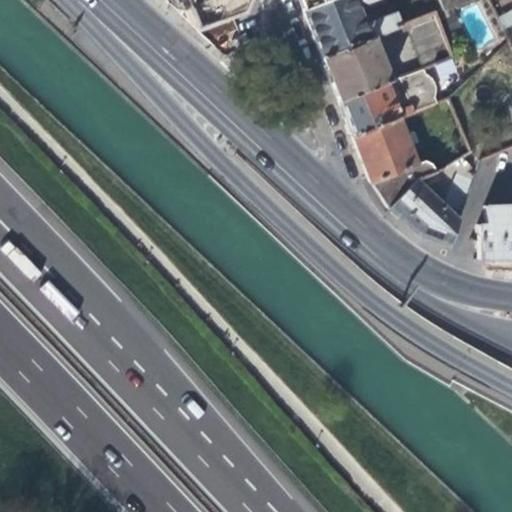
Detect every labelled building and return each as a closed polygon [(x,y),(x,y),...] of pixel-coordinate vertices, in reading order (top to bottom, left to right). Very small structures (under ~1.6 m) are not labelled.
[(297,0),(302,12),(332,0),(297,0)] [(376,0),(332,0),(302,12),(308,28),(310,35),(319,57),(371,38),(399,27),(394,14),(372,23),(367,31),(364,32),(353,2),(356,0),(357,0),(366,4),(376,0)] [(436,0),(441,12),(448,9),(470,0),(436,0)] [(441,12),(433,14),(437,24),(447,20),(450,14),(448,9),(441,12)] [(496,19),(501,30),(511,24),(511,12),(511,11),(496,19)] [(437,24),(433,14),(405,25),(421,69),(450,58),(437,24)] [(388,82),(371,38),(319,57),(327,77),(331,89),(336,102),(383,84),(388,82)] [(420,70),(388,82),(383,84),(336,102),(341,114),(345,126),(350,136),(396,119),(411,114),(434,105),(432,100),(433,96),(433,89),(432,85),(430,80),(425,76),(422,74),(420,70)] [(415,165),(396,119),(350,136),(359,160),(368,183),(387,210),(412,182),(433,173),(430,164),(423,161),(415,165)] [(455,221),(412,182),(387,210),(413,237),(423,241),(444,249),(455,221)] [(511,260),(511,206),(482,208),(482,227),(475,227),(475,242),(476,262),(511,260)]
